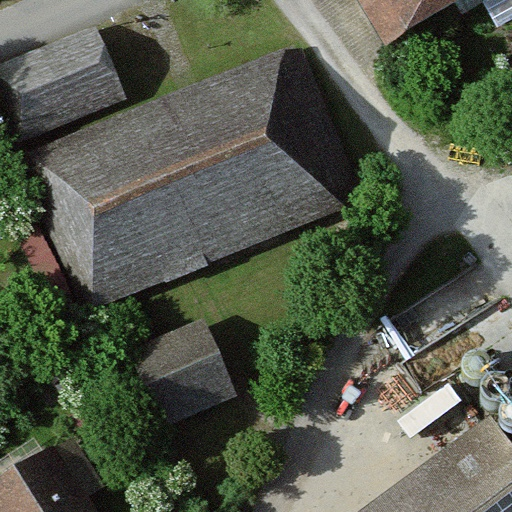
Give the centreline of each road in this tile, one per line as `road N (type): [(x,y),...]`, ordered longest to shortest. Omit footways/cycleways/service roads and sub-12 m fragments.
road 1 (track): [(290,0),(426,181),(268,511)]
road 2 (track): [(511,274),(474,223),(426,181)]
